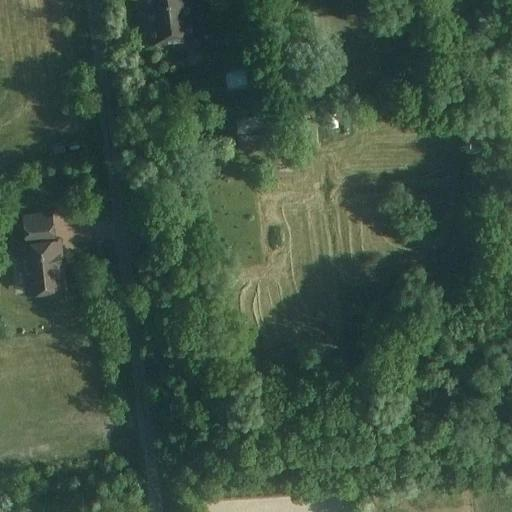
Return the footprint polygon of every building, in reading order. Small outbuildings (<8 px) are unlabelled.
[(139,0),(145,47),(200,41),(195,0),(139,0)] [(264,115),(237,116),(239,147),(265,146),(264,115)] [(301,142),(320,141),(318,117),(300,118),(301,142)] [(303,159),(274,160),(275,175),(303,174),(303,159)] [(63,294),(58,240),(14,245),(20,298),(63,294)]
